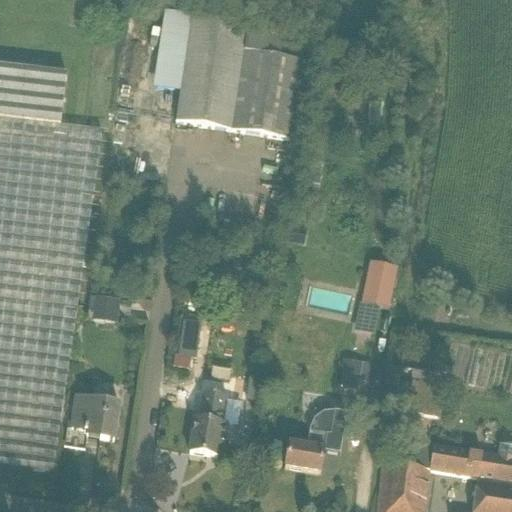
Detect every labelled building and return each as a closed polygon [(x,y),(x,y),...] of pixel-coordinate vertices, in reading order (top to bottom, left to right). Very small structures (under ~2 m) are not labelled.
[(292,144),(308,39),(250,30),(250,26),(194,18),(178,126),(292,144)] [(0,469),(52,476),(99,139),(100,134),(60,129),(67,76),(0,69),(0,469)] [(412,117),(412,102),(402,102),(402,117),(412,117)] [(320,179),(311,178),(310,187),(320,188),(320,179)] [(303,248),(307,233),(293,230),(290,246),(303,248)] [(369,264),(360,307),(386,313),(395,270),(369,264)] [(120,304),(94,300),(91,323),(116,327),(120,304)] [(184,316),(183,324),(196,326),(198,318),(184,316)] [(190,361),(195,362),(200,327),(196,326),(183,324),(178,358),(178,359),(190,361)] [(188,373),(190,361),(178,359),(178,358),(173,358),(172,370),(188,373)] [(344,363),(340,392),(357,394),(361,366),(344,363)] [(446,378),(428,376),(390,371),(385,414),(438,421),(446,378)] [(227,400),(203,396),(198,423),(195,423),(189,457),(217,461),(220,443),(224,444),(227,428),(223,427),(227,400)] [(77,402),(71,433),(66,433),(64,450),(85,454),(87,440),(114,445),(120,409),(77,402)] [(289,447),(285,471),(320,478),(323,454),(328,455),(328,457),(345,460),(351,424),(343,423),(345,412),(337,411),(326,412),(315,419),(310,429),(309,437),(307,450),(289,447)] [(476,434),(475,453),(494,454),(495,434),(476,434)] [(429,473),(429,475),(477,483),(511,486),(511,449),(499,447),(497,460),(469,455),(433,450),(430,473),(429,473)] [(416,448),(413,470),(429,473),(430,473),(433,450),(416,448)] [(423,511),(429,475),(429,473),(413,470),(383,466),(377,511),(423,511)] [(511,511),(511,486),(477,483),(473,511),(511,511)]
